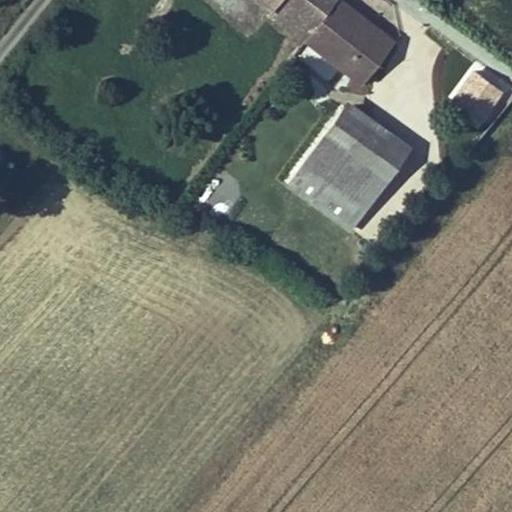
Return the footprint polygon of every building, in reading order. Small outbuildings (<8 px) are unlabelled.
[(273,0),(271,4),(308,33),(332,0),(273,0)] [(394,33),(350,0),(332,0),(308,33),(356,69),(368,53),(375,58),(394,33)] [(368,53),(356,69),(363,74),(375,58),(368,53)] [(495,85),(469,67),(451,92),(477,112),(495,85)] [(364,114),(339,97),(301,153),(285,177),(314,196),(330,173),(351,145),(344,140),(364,114)] [(405,141),(364,114),(344,140),(351,145),(387,168),(405,141)] [(387,168),(351,145),(330,173),(314,196),(351,221),(367,198),(387,168)]
